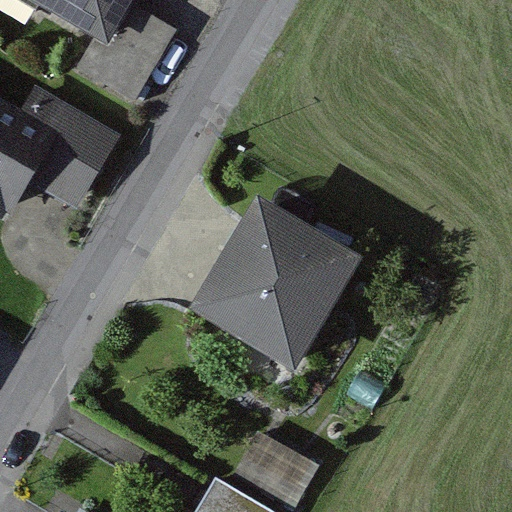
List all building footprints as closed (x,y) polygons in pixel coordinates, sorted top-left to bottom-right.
[(137,0),(36,0),(101,37),(112,43),(134,6),(137,0)] [(80,73),(136,105),(178,32),(134,6),(112,43),(101,37),(80,73)] [(24,109),(0,95),(0,198),(50,226),(103,128),(34,90),(24,109)] [(366,259),(263,200),(202,308),(305,366),(366,259)] [(275,511),(217,479),(204,500),(197,511),(275,511)]
